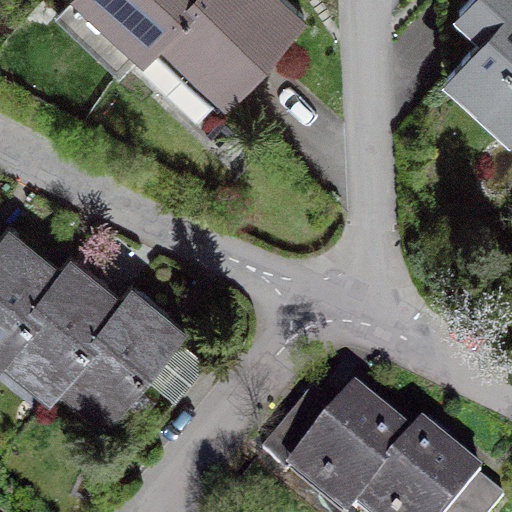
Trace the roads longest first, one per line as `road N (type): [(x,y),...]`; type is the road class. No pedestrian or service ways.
road 1 (residential): [(315,299),(0,139)]
road 2 (residential): [(365,0),(374,227),(331,307)]
road 3 (residential): [(315,299),(144,511)]
road 4 (residential): [(511,393),(331,307)]
